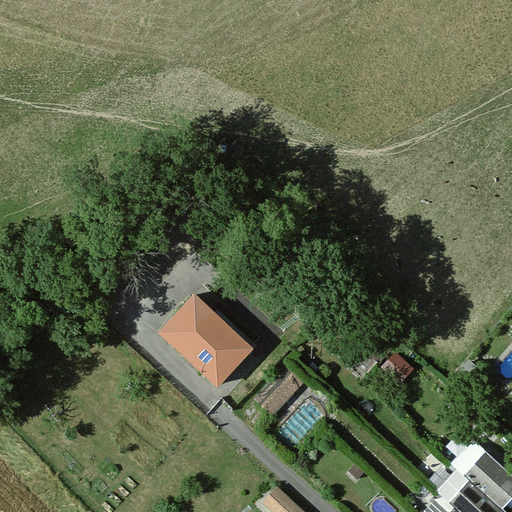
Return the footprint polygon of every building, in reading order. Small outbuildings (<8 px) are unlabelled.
[(196,293),(159,332),(217,386),(254,347),(196,293)] [(366,324),(353,338),(379,362),(392,348),(366,324)] [(306,380),(287,363),(254,399),(273,416),(306,380)] [(465,475),(471,480),(503,509),(511,499),(511,474),(487,452),(465,475)] [(505,511),(503,509),(471,480),(450,503),(456,508),(460,511),(505,511)] [(304,511),(277,486),(262,501),(273,511),(304,511)]
